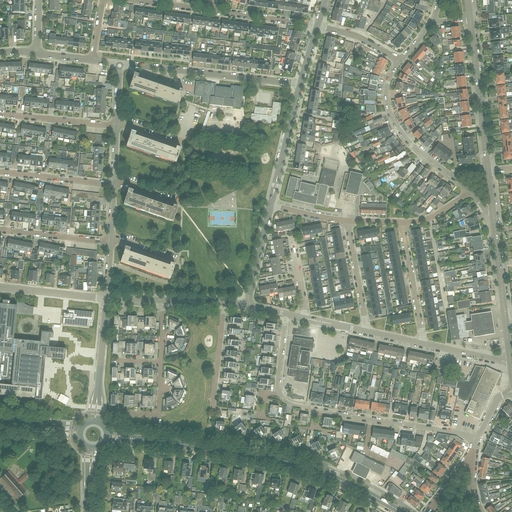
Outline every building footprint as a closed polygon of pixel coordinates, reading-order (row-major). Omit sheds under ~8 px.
[(364,9),(366,9),(368,4),(369,2),(362,0),(361,0),(359,9),(364,10),(364,9)] [(495,10),(494,0),(486,0),(487,5),(487,6),(488,7),(487,8),(487,14),(489,14),(495,13),(495,10)] [(310,3),(303,2),(303,4),(302,13),(307,14),(308,7),(309,7),(310,3)] [(345,11),(345,10),(346,8),(344,8),(345,5),(337,2),(335,8),(343,11),(344,11),(345,11)] [(20,16),(20,13),(24,13),(25,6),(15,5),(13,5),(12,13),(8,12),(8,16),(20,16)] [(127,15),(131,15),(131,13),(128,12),(123,11),(123,7),(115,6),(114,13),(121,14),(127,15)] [(333,15),(341,17),(343,11),(335,8),(333,15)] [(90,18),(91,11),(83,10),(82,16),(77,15),(77,18),(89,20),(89,18),(90,18)] [(148,18),(149,11),(142,10),(141,20),(140,25),(143,25),(144,17),(147,18),(148,18)] [(410,12),(414,15),(421,19),(424,15),(417,11),(416,10),(414,10),(413,11),(412,10),(410,12)] [(112,12),(112,19),(120,20),(121,14),(114,13),(112,12)] [(412,19),(419,23),(421,19),(414,15),(410,12),(409,14),(410,15),(409,16),(412,19)] [(341,17),(333,15),(332,21),(336,22),(339,23),(341,24),(342,21),(340,20),(341,17)] [(506,21),(505,15),(496,16),(497,20),(494,20),(495,22),(490,22),(490,25),(489,25),(489,27),(490,27),(490,28),(499,27),(501,27),(500,23),(503,23),(503,21),(506,21)] [(11,29),(11,16),(7,16),(8,25),(5,25),(6,29),(1,29),(0,29),(0,37),(1,37),(2,41),(9,41),(8,29),(11,29)] [(406,20),(410,22),(417,27),(419,23),(412,19),(409,16),(409,17),(410,17),(409,19),(407,18),(406,20)] [(18,24),(14,25),(15,33),(15,35),(16,35),(17,40),(16,40),(19,40),(19,42),(23,42),(23,40),(24,40),(24,33),(25,33),(25,20),(17,21),(18,24)] [(417,27),(410,22),(406,20),(404,23),(405,23),(404,24),(415,30),(417,27)] [(398,26),(403,31),(409,36),(412,33),(406,27),(405,29),(399,24),(398,26)] [(256,37),(258,26),(251,25),(250,36),(253,36),(253,35),(256,35),(256,37)] [(263,38),(264,27),(258,26),(256,37),(263,38)] [(402,32),(400,34),(407,39),(409,36),(403,31),(398,26),(397,27),(402,32)] [(385,43),(389,38),(390,37),(389,35),(371,27),(367,32),(385,43)] [(508,28),(502,28),(502,30),(500,30),(500,31),(496,31),(496,32),(491,32),(491,36),(490,36),(491,40),(500,38),(500,39),(505,39),(505,34),(509,34),(509,33),(510,33),(510,31),(511,31),(511,27),(508,28)] [(290,37),(300,39),(302,33),(292,30),(290,37)] [(119,48),(125,48),(126,41),(126,38),(127,31),(124,32),(123,41),(120,41),(119,48)] [(392,32),(403,43),(407,39),(400,34),(398,32),(397,34),(394,31),(392,32)] [(396,39),(394,40),(400,46),(403,43),(392,32),(391,34),(396,39)] [(49,44),(55,45),(56,34),(50,34),(50,33),(46,33),(45,40),(49,40),(49,44)] [(106,46),(112,47),(114,37),(114,34),(109,33),(107,33),(107,34),(108,37),(107,38),(106,46)] [(290,36),(288,42),(289,43),(298,45),(300,39),(290,37),(290,36)] [(433,47),(435,47),(436,46),(439,50),(441,49),(441,48),(441,47),(440,44),(441,43),(438,39),(437,40),(435,36),(430,39),(433,44),(432,45),(433,47)] [(341,44),(334,42),(335,39),(327,37),(325,43),(334,45),(336,45),(340,47),(341,44)] [(390,39),(393,42),(391,44),(397,49),(400,46),(394,40),(392,38),(390,39)] [(456,48),(461,47),(460,41),(453,42),(452,40),(447,41),(447,40),(444,40),(442,41),(444,52),(450,52),(449,48),(446,49),(446,46),(455,45),(456,48)] [(492,44),(492,45),(492,46),(492,48),(493,48),(493,49),(501,48),(500,45),(506,44),(506,41),(500,42),(500,43),(492,44)] [(298,45),(289,43),(288,45),(290,46),(289,49),(296,51),(298,45)] [(433,59),(433,58),(429,55),(431,53),(430,52),(429,50),(424,46),(420,50),(430,60),(430,59),(439,67),(440,63),(437,59),(434,60),(433,59)] [(324,49),(323,55),(336,57),(337,52),(333,51),(324,49)] [(420,50),(415,56),(420,61),(422,59),(424,61),(425,59),(429,61),(429,62),(431,64),(433,62),(430,60),(420,50)] [(443,60),(462,57),(462,52),(457,53),(457,51),(450,52),(450,54),(453,53),(454,55),(443,57),(441,60),(443,60)] [(289,53),(287,59),(294,61),(296,55),(289,53)] [(372,58),(378,61),(385,65),(387,61),(380,57),(379,59),(368,54),(367,55),(372,58)] [(336,57),(323,55),(322,61),(330,63),(331,59),(335,60),(336,57)] [(413,62),(411,64),(415,68),(416,65),(418,63),(420,65),(429,73),(432,71),(425,65),(422,62),(422,63),(420,61),(415,56),(411,61),(413,62)] [(284,58),(282,64),(292,67),(294,61),(287,59),(284,58)] [(336,63),(336,66),(342,68),(343,64),(342,64),(345,60),(342,59),(342,58),(340,64),(336,63)] [(383,69),(385,65),(378,61),(372,58),(371,60),(375,62),(374,64),(376,65),(383,69)] [(369,63),(368,65),(374,69),(381,73),(383,69),(376,65),(374,64),(372,62),(371,64),(369,63)] [(22,63),(15,63),(16,72),(16,75),(24,75),(25,68),(22,68),(22,63)] [(292,67),(282,64),(279,63),(279,66),(282,67),(281,69),(281,70),(283,70),(290,73),(292,67)] [(319,64),(318,70),(326,72),(329,72),(330,67),(327,66),(319,64)] [(415,68),(411,64),(410,65),(408,64),(405,67),(414,74),(420,80),(422,78),(412,70),(414,68),(415,68)] [(381,73),(374,69),(368,65),(367,67),(373,70),(372,72),(379,76),(381,73)] [(419,82),(420,80),(414,74),(405,67),(402,71),(408,76),(409,74),(419,82)] [(78,69),(77,78),(83,78),(85,79),(86,74),(83,73),(84,70),(78,69)] [(129,89),(154,97),(179,106),(184,91),(179,90),(178,93),(138,79),(139,75),(134,74),(133,77),(129,89)] [(404,80),(405,81),(404,82),(412,85),(414,85),(415,83),(410,80),(409,81),(407,80),(408,77),(401,74),(399,78),(402,80),(401,80),(403,81),(404,80)] [(205,83),(196,82),(194,96),(202,97),(202,103),(210,104),(210,105),(232,108),(233,106),(241,107),(243,87),(231,86),(231,89),(216,87),(212,87),(212,84),(206,83),(205,83)] [(407,87),(407,85),(403,84),(397,82),(395,90),(401,91),(401,92),(406,93),(408,87),(407,87)] [(416,100),(410,101),(396,104),(397,107),(398,109),(405,107),(405,105),(410,104),(410,103),(412,103),(417,102),(417,100),(416,100)] [(257,112),(254,112),(254,114),(251,114),(250,122),(271,124),(271,122),(274,122),(274,114),(279,115),(281,103),(273,102),(272,109),(257,107),(257,112)] [(414,107),(412,108),(407,111),(406,108),(399,112),(400,114),(399,114),(400,117),(413,110),(419,108),(418,106),(414,107)] [(413,110),(400,117),(402,119),(403,121),(410,117),(409,115),(414,112),(420,111),(419,108),(413,110)] [(418,119),(423,116),(422,114),(417,117),(412,120),(411,118),(405,122),(406,125),(405,125),(407,127),(418,119)] [(418,119),(407,127),(408,129),(409,129),(410,131),(419,125),(417,123),(425,117),(423,116),(418,119)] [(315,125),(316,119),(304,117),(303,124),(316,126),(316,125),(315,125)] [(377,128),(382,125),(381,123),(384,122),(382,117),(373,121),(372,119),(367,122),(368,126),(373,124),(374,126),(376,125),(377,128)] [(422,123),(417,127),(418,129),(416,131),(416,132),(413,135),(417,139),(423,134),(426,131),(423,129),(426,127),(432,122),(429,118),(422,123)] [(429,138),(423,144),(427,148),(432,142),(430,141),(431,140),(435,136),(437,138),(442,132),(441,125),(437,129),(433,133),(429,138)] [(511,125),(502,127),(502,129),(501,129),(502,133),(510,132),(510,129),(511,128),(511,125)] [(377,137),(390,131),(388,127),(381,130),(380,127),(374,130),(375,132),(378,131),(379,133),(376,134),(377,137)] [(136,133),(131,131),(130,135),(126,146),(176,163),(179,154),(181,148),(176,147),(175,150),(135,136),(136,133)] [(391,136),(391,135),(390,131),(377,137),(377,139),(381,137),(382,139),(384,138),(391,136)] [(424,135),(419,141),(423,144),(429,138),(433,133),(431,131),(429,134),(426,131),(423,134),(424,135)] [(388,146),(396,140),(393,136),(381,144),(383,147),(388,146)] [(348,140),(349,143),(351,147),(353,146),(353,145),(358,143),(356,137),(348,140)] [(382,139),(379,141),(378,141),(372,144),(373,147),(380,144),(382,143),(381,143),(386,140),(384,138),(382,139)] [(399,144),(396,140),(388,146),(383,147),(378,148),(380,153),(391,150),(399,145),(399,144)] [(433,151),(432,152),(446,162),(449,159),(452,154),(438,144),(433,151)] [(475,158),(475,155),(474,155),(473,144),(464,145),(465,155),(465,159),(471,159),(475,158)] [(5,154),(4,163),(11,163),(11,159),(14,159),(15,155),(16,146),(13,145),(12,151),(11,155),(5,154)] [(400,146),(392,151),(390,153),(391,154),(390,155),(391,157),(395,156),(403,150),(400,146)] [(392,158),(390,158),(384,161),(385,164),(394,161),(397,159),(398,161),(407,155),(404,151),(395,157),(395,156),(393,157),(392,158)] [(376,164),(384,161),(390,158),(389,155),(377,160),(376,160),(374,161),(376,164)] [(459,155),(457,156),(458,164),(471,163),(471,159),(465,159),(465,155),(459,155)] [(396,163),(397,165),(397,166),(388,171),(389,174),(394,172),(399,169),(398,168),(402,166),(411,162),(408,157),(400,161),(396,163)] [(407,170),(404,168),(399,175),(401,176),(403,178),(405,174),(406,175),(408,171),(411,173),(415,167),(414,166),(412,164),(407,170)] [(419,165),(411,175),(415,178),(423,168),(422,167),(422,166),(420,165),(419,165)] [(415,184),(421,177),(422,178),(427,171),(424,168),(418,175),(413,182),(413,183),(412,184),(414,185),(415,184)] [(316,204),(323,206),(328,186),(333,187),(336,173),(323,170),(319,184),(316,184),(315,187),(297,182),(298,179),(292,178),(292,177),(291,177),(290,177),(285,197),(293,199),(292,200),(315,205),(316,204)] [(345,173),(339,200),(354,203),(356,196),(357,196),(362,175),(350,172),(349,174),(345,173)] [(395,172),(385,177),(387,181),(397,176),(395,172)] [(423,196),(427,190),(431,186),(437,178),(433,175),(427,183),(429,184),(425,189),(421,194),(423,196)] [(427,190),(429,192),(423,198),(425,200),(430,194),(435,189),(441,181),(437,178),(431,186),(427,190)] [(417,186),(420,189),(421,189),(425,183),(422,181),(417,186)] [(435,189),(430,194),(431,195),(431,194),(434,197),(438,192),(438,193),(438,192),(440,193),(446,185),(442,182),(436,190),(435,189)] [(440,193),(441,193),(440,194),(444,197),(445,196),(446,197),(452,189),(446,185),(440,193)] [(63,189),(62,198),(61,202),(64,202),(64,198),(68,199),(69,190),(63,189)] [(178,207),(174,205),(172,209),(132,194),(133,191),(129,189),(127,192),(128,193),(123,204),(173,222),(178,207)] [(460,208),(459,208),(452,213),(455,217),(463,214),(471,209),(468,203),(460,208)] [(413,214),(415,212),(418,209),(414,205),(409,211),(413,214)] [(424,210),(420,207),(420,206),(418,209),(415,212),(418,215),(421,214),(424,210)] [(453,223),(461,219),(465,218),(473,213),(471,209),(463,214),(455,217),(455,218),(451,220),(453,223)] [(475,231),(480,229),(476,216),(467,219),(462,221),(464,225),(467,224),(469,231),(474,230),(475,231)] [(282,231),(280,222),(280,221),(276,221),(276,223),(276,224),(274,225),(274,226),(274,228),(275,229),(277,229),(277,232),(282,231)] [(436,239),(437,243),(442,242),(460,239),(466,238),(470,237),(470,233),(466,233),(465,230),(457,231),(457,232),(453,232),(454,236),(436,239)] [(7,251),(7,248),(13,249),(15,241),(9,239),(9,240),(6,240),(5,246),(4,251),(7,251)] [(175,264),(171,263),(169,266),(129,252),(130,248),(125,247),(124,250),(121,260),(120,262),(170,279),(175,264)] [(24,261),(23,261),(18,260),(17,268),(16,268),(16,271),(12,271),(12,273),(10,273),(10,278),(11,278),(11,279),(18,280),(19,270),(23,270),(24,261)] [(37,272),(29,271),(28,281),(36,282),(37,272)] [(56,276),(56,272),(52,272),(52,276),(47,275),(46,283),(53,284),(54,276),(56,276)] [(70,286),(71,274),(68,273),(68,277),(61,276),(61,282),(63,282),(63,285),(70,286)] [(486,276),(473,279),(473,280),(465,281),(466,285),(487,281),(486,276)] [(0,394),(35,398),(35,399),(42,399),(46,357),(48,357),(48,358),(64,359),(64,360),(65,360),(65,359),(66,349),(49,347),(50,338),(53,338),(54,333),(41,332),(40,342),(23,340),(14,339),(16,315),(16,314),(33,315),(34,307),(35,308),(35,307),(32,307),(29,306),(28,305),(26,304),(24,304),(23,303),(21,302),(19,302),(18,301),(17,301),(17,302),(17,305),(10,304),(10,301),(3,300),(2,300),(3,300),(2,304),(0,303),(0,394)] [(458,309),(458,310),(471,308),(470,302),(469,300),(464,301),(457,302),(458,306),(458,309)] [(93,312),(80,311),(68,310),(67,314),(67,315),(64,314),(64,313),(62,325),(78,326),(88,327),(89,321),(92,321),(93,312)] [(452,341),(453,341),(456,340),(459,340),(459,339),(468,337),(467,332),(466,323),(464,314),(456,316),(455,313),(455,310),(448,311),(447,312),(447,313),(451,340),(451,341),(452,341)] [(493,312),(471,316),(472,322),(466,323),(467,332),(474,331),(475,337),(496,334),(493,312)] [(119,328),(123,328),(123,321),(120,321),(120,317),(119,317),(119,316),(118,316),(118,315),(115,315),(115,316),(114,316),(114,326),(119,326),(119,328)] [(126,327),(132,327),(132,316),(131,316),(129,316),(128,316),(128,317),(126,317),(126,322),(123,321),(123,328),(126,329),(126,327)] [(137,329),(141,329),(141,322),(138,322),(138,318),(137,318),(137,317),(136,316),(134,316),(132,316),(132,327),(137,327),(137,329)] [(144,327),(150,328),(150,317),(149,317),(149,316),(147,316),(147,317),(146,317),(145,318),(144,318),(144,322),(141,322),(141,329),(144,329),(144,327)] [(159,323),(156,323),(156,318),(155,318),(155,317),(154,317),(152,317),(150,317),(150,328),(155,328),(155,330),(159,330),(159,323)] [(230,321),(230,323),(236,324),(236,328),(243,329),(243,322),(241,322),(242,319),(230,317),(230,319),(229,319),(229,321),(230,321)] [(174,329),(176,331),(181,326),(179,324),(179,323),(176,321),(177,321),(173,319),(173,320),(170,318),(169,320),(166,320),(166,326),(169,326),(169,327),(173,329),(174,329)] [(277,324),(273,324),(266,323),(266,327),(264,326),(263,333),(270,334),(270,330),(277,331),(277,329),(278,329),(278,327),(277,326),(277,324)] [(178,336),(178,339),(184,339),(184,336),(186,336),(185,332),(184,329),(183,329),(182,326),(181,326),(176,331),(175,331),(177,336),(178,336)] [(228,332),(228,334),(235,335),(235,339),(241,340),(242,333),(240,333),(240,330),(229,328),(229,330),(228,330),(228,332)] [(262,344),(268,345),(269,341),(276,342),(276,340),(277,338),(276,338),(276,336),(265,334),(264,338),(262,337),(262,344)] [(292,345),(288,369),(289,369),(288,376),(296,378),(295,381),(307,383),(308,381),(310,368),(307,367),(309,364),(310,360),(310,356),(310,352),(309,352),(309,348),(312,349),(314,343),(314,341),(294,338),(293,345),(292,345)] [(350,349),(354,350),(354,348),(356,340),(350,338),(347,349),(350,350),(350,349)] [(184,339),(178,339),(177,339),(175,343),(175,344),(173,346),(178,350),(180,348),(181,349),(183,346),(185,343),(184,343),(186,340),(184,339)] [(239,341),(228,339),(227,341),(227,344),(227,346),(234,346),(233,350),(240,351),(241,344),(239,344),(239,341)] [(360,351),(362,341),(356,340),(354,348),(354,350),(356,351),(356,350),(360,351)] [(119,343),(113,343),(112,354),(114,354),(116,354),(117,354),(117,353),(119,353),(119,348),(122,348),(122,341),(119,341),(119,343)] [(131,354),(131,344),(125,344),(125,342),(122,341),(122,348),(125,349),(125,353),(126,353),(126,354),(127,354),(127,355),(129,355),(129,354),(131,354)] [(366,353),(366,351),(368,342),(362,341),(360,351),(360,352),(366,353)] [(140,349),(140,342),(137,342),(137,344),(131,344),(131,354),(132,354),(132,355),(134,355),(134,354),(135,354),(135,353),(137,353),(137,349),(140,349)] [(149,355),(149,344),(143,344),(143,342),(140,342),(140,349),(143,349),(143,354),(144,354),(144,355),(145,355),(147,356),(147,355),(149,355)] [(375,344),(368,342),(366,351),(372,352),(373,352),(375,344)] [(155,350),(158,350),(158,343),(155,343),(155,345),(149,344),(149,355),(150,355),(150,356),(152,356),(152,355),(153,355),(153,354),(155,354),(155,350)] [(168,347),(165,347),(165,354),(168,354),(168,355),(172,354),(172,355),(175,354),(175,353),(178,352),(178,350),(173,346),(173,345),(168,346),(168,347)] [(267,352),(274,353),(275,351),(275,349),(275,347),(264,345),(263,349),(261,348),(260,355),(267,356),(267,352)] [(378,353),(384,354),(386,346),(379,345),(378,353),(377,353),(378,353)] [(398,360),(399,358),(402,359),(404,350),(398,349),(396,357),(395,360),(398,360)] [(226,355),(226,357),(233,357),(232,361),(239,362),(240,355),(237,355),(238,352),(226,351),(226,352),(225,355),(226,355)] [(410,360),(413,361),(415,352),(409,351),(407,360),(406,362),(409,363),(410,360)] [(420,362),(421,354),(415,352),(413,361),(420,362)] [(420,362),(426,364),(428,355),(421,354),(420,362)] [(428,355),(426,364),(432,365),(434,357),(428,355)] [(273,360),(274,358),(262,356),(262,360),(260,360),(259,366),(266,367),(266,363),(273,364),(273,362),(274,362),(274,360),(273,360)] [(313,366),(321,367),(322,361),(314,359),(313,366)] [(322,361),(321,367),(321,369),(325,369),(326,365),(329,366),(330,362),(322,361)] [(236,366),(236,363),(237,363),(225,362),(225,364),(224,364),(224,366),(225,366),(224,368),(231,368),(231,372),(238,373),(238,367),(236,366)] [(486,367),(485,368),(476,366),(469,381),(458,379),(456,386),(456,388),(459,389),(457,397),(469,403),(465,413),(479,420),(495,385),(499,386),(501,376),(501,374),(498,372),(498,373),(486,367)] [(120,384),(121,380),(121,373),(118,373),(118,369),(117,369),(117,368),(115,368),(115,367),(113,367),(113,368),(112,368),(111,378),(117,378),(117,384),(120,384)] [(125,369),(124,369),(124,373),(121,373),(121,380),(120,384),(122,384),(123,380),(124,380),(124,379),(130,379),(130,368),(129,368),(127,367),(127,368),(125,368),(125,369)] [(272,369),(261,367),(261,371),(259,371),(258,377),(264,378),(265,374),(272,375),(272,373),(273,373),(273,371),(272,371),(272,369)] [(135,381),(139,381),(139,374),(136,374),(136,370),(135,370),(135,368),(134,368),(131,368),(130,368),(130,379),(135,379),(135,381)] [(142,379),(148,380),(148,369),(147,369),(147,368),(145,368),(144,369),(143,369),(143,370),(142,370),(142,374),(139,374),(139,381),(142,381),(142,379)] [(153,382),(157,382),(157,375),(154,375),(154,370),(153,370),(153,369),(152,369),(149,368),(149,369),(148,369),(148,380),(153,380),(153,382)] [(164,371),(164,378),(167,378),(167,379),(171,381),(172,380),(177,376),(177,375),(174,373),(175,373),(171,371),(171,372),(168,370),(167,372),(164,371)] [(235,377),(235,374),(224,373),(224,375),(223,375),(223,377),(223,379),(230,380),(230,383),(236,384),(237,378),(235,377)] [(177,376),(172,380),(174,383),(173,383),(175,388),(176,388),(182,388),(184,387),(183,384),(182,381),(181,381),(180,378),(179,378),(177,376)] [(333,388),(340,389),(342,378),(336,377),(333,388)] [(456,386),(458,379),(449,378),(449,379),(447,379),(446,384),(456,386)] [(255,389),(256,388),(263,389),(264,385),(270,386),(271,384),(272,382),(271,382),(271,380),(260,379),(259,382),(257,382),(257,385),(251,384),(250,389),(252,389),(255,389)] [(314,402),(316,402),(318,387),(319,384),(313,384),(311,402),(313,403),(314,403),(314,402)] [(321,388),(318,387),(316,402),(318,403),(319,404),(321,404),(321,403),(322,401),(322,395),(323,395),(325,388),(321,388)] [(354,408),(359,409),(361,398),(363,389),(363,388),(360,387),(357,400),(355,400),(355,404),(354,406),(354,408)] [(182,388),(176,388),(176,391),(175,391),(173,395),(173,396),(178,400),(179,401),(181,398),(183,395),(182,395),(184,391),(182,391),(182,388)] [(230,392),(222,391),(221,394),(220,394),(220,395),(220,396),(221,397),(221,398),(221,399),(222,400),(223,400),(224,401),(225,401),(226,401),(226,400),(229,400),(230,392)] [(331,391),(329,405),(330,405),(332,406),(333,405),(334,405),(334,402),(337,402),(338,395),(333,394),(333,392),(331,392),(331,391)] [(372,402),(370,409),(370,411),(375,412),(377,398),(378,393),(376,392),(374,403),(372,402)] [(117,395),(111,395),(110,406),(112,406),(114,406),(115,406),(115,405),(117,405),(117,400),(120,400),(120,393),(117,393),(117,395)] [(120,393),(120,400),(123,401),(123,405),(124,405),(124,406),(125,406),(125,407),(127,407),(127,406),(129,406),(129,396),(123,395),(123,394),(120,393)] [(129,396),(129,406),(130,406),(130,407),(132,407),(132,406),(133,406),(133,405),(135,405),(135,401),(138,401),(138,394),(135,394),(135,396),(129,396)] [(138,394),(138,401),(141,401),(141,406),(142,406),(142,407),(143,407),(145,408),(145,407),(147,407),(147,396),(141,396),(141,394),(138,394)] [(150,407),(151,407),(151,406),(153,406),(153,402),(156,402),(156,395),(153,395),(152,397),(147,396),(147,407),(148,407),(148,408),(150,408),(150,407)] [(254,396),(246,395),(245,404),(248,404),(248,405),(249,405),(250,405),(251,405),(252,405),(253,405),(253,404),(254,403),(254,402),(255,401),(255,400),(254,400),(254,396)] [(171,397),(166,398),(166,399),(163,399),(163,406),(166,406),(166,407),(170,406),(170,407),(173,406),(173,405),(176,404),(176,402),(178,400),(173,396),(171,397)] [(437,411),(441,412),(441,409),(443,409),(443,407),(444,407),(446,397),(440,396),(437,411)] [(393,413),(399,414),(401,405),(398,405),(399,402),(396,401),(395,404),(393,411),(393,413)] [(502,417),(511,407),(511,404),(509,401),(507,401),(506,403),(506,404),(504,407),(505,408),(503,409),(504,411),(500,415),(502,417)] [(402,402),(401,405),(399,414),(406,416),(406,414),(408,406),(408,404),(402,402)] [(279,406),(270,405),(270,408),(269,408),(269,409),(269,410),(269,411),(269,412),(269,414),(270,414),(270,416),(275,417),(276,415),(278,415),(279,406)] [(505,422),(511,415),(511,407),(502,417),(500,415),(499,414),(495,422),(504,421),(505,422)] [(446,408),(446,410),(443,409),(441,409),(441,412),(439,419),(443,420),(443,419),(449,420),(451,409),(446,408)] [(308,418),(309,415),(300,414),(299,422),(304,423),(303,424),(304,424),(305,424),(306,423),(308,424),(308,422),(309,421),(309,420),(309,419),(308,418)] [(331,427),(332,419),(324,417),(323,421),(322,421),(322,422),(322,423),(322,424),(323,425),(322,426),(324,426),(324,427),(325,427),(326,428),(327,428),(328,427),(331,427)] [(215,429),(215,430),(216,430),(217,431),(218,431),(219,432),(220,432),(220,431),(224,431),(225,423),(216,422),(216,425),(215,425),(214,426),(215,427),(215,428),(215,429)] [(239,434),(239,435),(240,434),(241,434),(242,434),(243,433),(244,433),(243,432),(246,430),(241,423),(234,428),(236,431),(235,431),(236,432),(237,433),(238,434),(239,434)] [(342,433),(348,434),(349,425),(346,424),(344,424),(344,426),(341,426),(340,432),(343,432),(342,433)] [(258,437),(258,438),(259,438),(260,437),(261,437),(262,437),(263,436),(263,435),(265,433),(269,434),(270,428),(267,427),(267,428),(265,427),(263,429),(261,426),(253,431),(255,434),(255,435),(256,436),(257,437),(258,437)] [(276,441),(277,442),(278,442),(279,442),(280,441),(281,441),(282,440),(281,440),(284,438),(280,430),(272,435),(274,438),(273,438),(274,439),(275,440),(275,441),(276,441)] [(393,431),(389,431),(388,440),(393,441),(393,439),(396,440),(399,434),(394,434),(395,432),(393,432),(393,431)] [(493,435),(492,437),(506,443),(509,445),(511,446),(511,443),(511,442),(509,440),(504,438),(504,440),(501,438),(502,436),(494,433),(493,433),(492,435),(493,435)] [(397,445),(406,446),(408,435),(402,434),(401,439),(398,439),(397,445)] [(440,443),(449,449),(456,454),(461,445),(464,442),(456,437),(438,434),(435,440),(440,443)] [(295,446),(295,447),(296,447),(297,447),(299,446),(300,446),(300,445),(303,443),(299,435),(291,439),(293,443),(292,443),(293,444),(293,445),(294,446),(295,446)] [(408,435),(406,446),(415,447),(416,440),(415,441),(412,441),(413,435),(408,435)] [(506,443),(492,437),(491,438),(490,438),(489,440),(490,440),(490,441),(498,444),(499,442),(505,445),(505,446),(508,447),(509,445),(506,443)] [(313,452),(314,453),(315,452),(316,452),(317,452),(318,452),(319,452),(319,451),(322,449),(318,441),(310,445),(312,448),(311,449),(311,450),(312,451),(313,451),(313,452)] [(487,446),(499,451),(508,456),(509,453),(501,450),(502,448),(497,446),(497,445),(489,441),(487,446)] [(446,453),(453,458),(456,454),(449,449),(440,443),(439,445),(448,451),(446,453)] [(431,450),(426,446),(423,451),(426,453),(428,455),(431,450)] [(486,450),(494,453),(500,456),(503,457),(503,456),(498,453),(499,451),(487,446),(486,450)] [(331,458),(332,459),(333,459),(334,459),(335,459),(336,459),(337,458),(337,457),(340,456),(336,448),(328,451),(330,455),(329,455),(329,456),(330,457),(331,458)] [(502,460),(503,457),(500,456),(494,453),(486,450),(485,451),(484,450),(483,453),(484,454),(492,458),(493,456),(502,460)] [(350,460),(356,463),(370,470),(381,475),(385,467),(364,457),(365,456),(355,451),(350,460)] [(450,462),(453,458),(446,453),(444,456),(438,451),(436,453),(450,462)] [(450,462),(436,453),(435,455),(442,460),(440,462),(447,466),(450,462)] [(416,454),(412,459),(419,464),(423,459),(421,458),(416,454)] [(430,464),(442,473),(446,469),(445,469),(444,468),(445,467),(443,465),(442,466),(438,464),(437,466),(430,461),(432,459),(428,456),(425,461),(430,464)] [(500,464),(489,462),(490,459),(483,458),(482,458),(482,460),(482,463),(489,464),(499,466),(500,467),(500,464)] [(145,463),(144,463),(144,468),(150,469),(149,480),(155,481),(155,474),(152,474),(154,462),(152,462),(152,460),(146,459),(145,463)] [(171,474),(173,462),(165,461),(164,470),(168,471),(167,473),(171,474)] [(122,472),(123,467),(128,467),(128,471),(134,471),(134,465),(117,463),(117,465),(114,464),(113,471),(117,471),(117,475),(122,476),(122,472)] [(186,480),(189,480),(188,484),(187,484),(187,487),(191,487),(192,478),(189,478),(190,469),(189,469),(189,464),(188,464),(188,463),(185,463),(183,463),(182,468),(182,471),(182,476),(186,477),(186,480)] [(435,475),(435,474),(439,477),(440,478),(441,477),(442,476),(443,475),(442,474),(442,473),(430,464),(428,466),(434,470),(432,472),(432,473),(435,475)] [(208,478),(209,469),(205,468),(205,467),(200,466),(200,472),(199,472),(198,477),(208,478)] [(223,489),(228,490),(229,479),(226,478),(227,469),(220,468),(219,477),(223,478),(223,481),(225,481),(225,482),(224,482),(223,489)] [(435,483),(438,479),(425,469),(424,471),(429,476),(428,477),(429,478),(435,483)] [(246,485),(240,484),(241,481),(243,481),(244,475),(242,474),(242,471),(235,470),(233,480),(238,480),(237,486),(239,486),(239,491),(245,492),(246,485)] [(12,494),(18,500),(28,490),(23,484),(22,485),(22,484),(29,477),(26,473),(19,480),(10,471),(1,480),(13,493),(12,494)] [(258,488),(258,489),(255,502),(260,503),(262,493),(259,493),(260,489),(262,481),(263,481),(264,475),(256,473),(256,474),(252,473),(251,478),(254,479),(252,483),(259,485),(258,488)] [(423,484),(430,490),(433,486),(426,480),(423,478),(422,480),(417,476),(413,473),(412,475),(415,478),(423,484)] [(430,490),(423,484),(415,478),(413,480),(421,486),(420,488),(426,494),(429,490),(430,490)] [(279,490),(281,481),(277,480),(272,479),(271,482),(272,482),(271,488),(279,490)] [(117,493),(117,491),(121,492),(122,483),(112,482),(111,493),(111,492),(117,493)] [(292,495),(296,496),(299,486),(296,485),(296,484),(291,482),(288,492),(293,494),(292,495)] [(386,490),(389,492),(399,498),(402,492),(392,484),(391,484),(390,484),(389,484),(388,484),(388,485),(387,486),(386,490)] [(413,491),(416,493),(414,496),(420,501),(424,496),(418,491),(418,490),(416,488),(416,487),(413,485),(411,488),(413,490),(413,491)] [(489,492),(488,489),(493,488),(493,486),(479,489),(480,491),(479,492),(480,493),(481,494),(489,492)] [(311,504),(315,493),(316,491),(309,488),(308,492),(304,491),(301,498),(305,500),(306,497),(309,499),(308,503),(311,504)] [(329,507),(333,498),(326,495),(324,501),(323,501),(321,504),(322,504),(322,505),(329,507)] [(483,503),(483,504),(491,502),(490,499),(493,499),(495,498),(497,497),(500,497),(500,495),(497,495),(482,499),(482,501),(482,503),(483,503)] [(415,499),(411,496),(409,498),(407,496),(405,500),(408,502),(408,503),(409,504),(410,503),(411,505),(415,509),(420,503),(415,499)] [(122,498),(122,502),(113,501),(112,509),(126,510),(126,503),(130,503),(130,510),(133,511),(134,500),(122,498)] [(289,508),(294,510),(297,500),(292,499),(289,508)] [(136,511),(143,511),(145,505),(144,505),(144,506),(141,506),(141,501),(138,501),(136,511)] [(157,511),(165,511),(166,502),(159,501),(157,511)] [(334,511),(343,511),(347,504),(340,501),(334,511)] [(172,511),(173,508),(173,507),(166,506),(167,502),(166,502),(165,511),(172,511)] [(496,511),(500,508),(501,508),(505,505),(503,503),(499,506),(491,511),(496,511)]
